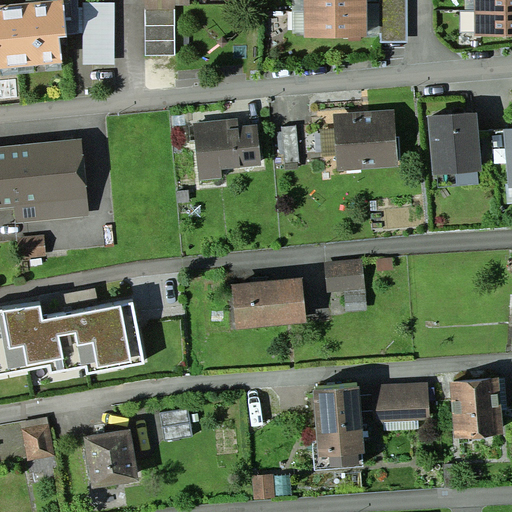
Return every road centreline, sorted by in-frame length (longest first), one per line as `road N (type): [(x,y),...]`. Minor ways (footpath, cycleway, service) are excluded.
road 1 (residential): [(0,415),(169,384),(511,359)]
road 2 (residential): [(0,296),(142,273),(511,238)]
road 3 (residential): [(511,65),(0,109)]
road 4 (residential): [(300,511),(511,498)]
